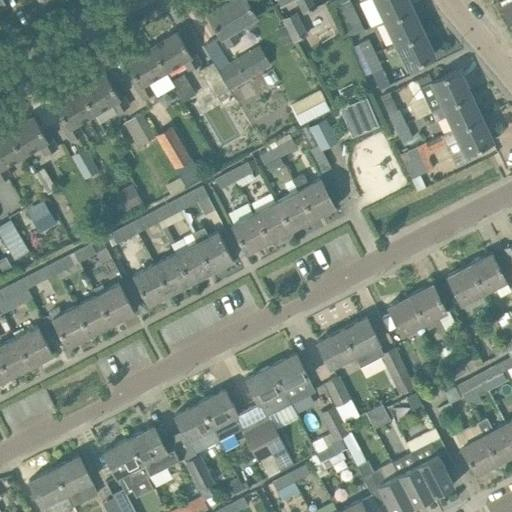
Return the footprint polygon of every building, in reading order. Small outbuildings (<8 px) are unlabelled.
[(229,0),(207,13),(217,30),(220,36),(221,35),(228,46),(239,40),(235,32),(244,26),(249,27),(255,24),(256,19),(253,15),(255,14),(246,0),(229,0)] [(278,0),(280,3),(285,0),(296,0),(303,14),(316,7),(312,0),(278,0)] [(364,29),(360,19),(349,0),(339,0),(332,4),(349,36),(364,29)] [(374,0),(383,19),(412,6),(409,0),(374,0)] [(511,23),(511,0),(504,0),(502,1),(511,23)] [(412,6),(383,19),(395,43),(423,30),(412,6)] [(285,25),(293,41),(308,34),(296,10),(281,18),(285,25)] [(285,25),(275,29),(277,32),(284,46),(293,41),(285,25)] [(423,30),(395,43),(406,67),(434,53),(423,30)] [(177,31),(152,46),(165,69),(184,58),(190,69),(200,63),(189,44),(186,46),(177,31)] [(364,58),(376,52),(375,52),(368,37),(357,43),(364,58)] [(212,61),(231,95),(233,94),(229,88),(271,64),(259,44),(229,61),(215,38),(204,44),(213,60),(212,61)] [(132,78),(142,95),(143,96),(154,90),(147,80),(165,69),(152,46),(126,61),(135,76),(132,78)] [(376,52),(364,58),(371,73),(383,68),(376,52)] [(231,95),(212,61),(199,68),(219,102),(231,95)] [(470,91),(459,68),(419,86),(431,111),(442,106),(441,105),(470,91)] [(270,87),(279,83),(271,69),(262,74),(270,87)] [(80,88),(100,122),(128,105),(118,87),(115,88),(106,73),(80,88)] [(76,122),(93,112),(100,122),(80,88),(54,103),(63,119),(60,121),(71,139),(82,133),(76,122)] [(290,103),(300,124),(329,109),(325,99),(326,99),(320,88),(290,103)] [(188,91),(181,96),(187,106),(195,102),(188,91)] [(442,106),(453,129),(481,115),(470,91),(441,105),(442,106)] [(368,103),(342,114),(351,136),(377,126),(368,103)] [(397,108),(388,113),(395,127),(406,122),(399,107),(397,108)] [(138,145),(154,136),(140,111),(125,120),(138,145)] [(493,139),(481,115),(453,129),(440,134),(455,166),(468,160),(465,152),(493,139)] [(56,148),(56,147),(46,129),(43,131),(34,116),(8,131),(22,154),(39,144),(46,154),(56,148)] [(309,124),(323,149),(338,142),(325,116),(309,124)] [(401,142),(412,137),(406,122),(395,127),(401,142)] [(157,134),(175,166),(188,158),(189,158),(171,126),(157,134)] [(4,165),(22,154),(8,131),(0,135),(0,181),(10,176),(4,165)] [(275,145),(280,155),(296,146),(289,133),(276,140),(277,144),(275,145)] [(280,155),(275,145),(259,154),(264,164),(266,163),(270,171),(284,163),(280,156),(280,155)] [(428,171),(416,145),(399,153),(411,178),(428,171)] [(73,156),(85,177),(97,170),(85,149),(73,156)] [(188,158),(175,166),(186,184),(199,176),(188,158)] [(231,168),(236,178),(252,169),(247,160),(231,168)] [(46,195),(56,189),(44,166),(33,172),(46,195)] [(236,178),(231,168),(215,177),(220,186),(236,178)] [(303,173),(292,178),(312,216),(335,205),(325,187),(320,176),(308,182),(303,173)] [(171,194),(185,186),(180,176),(165,184),(171,194)] [(296,188),(275,199),(290,228),(312,216),(292,178),(296,188)] [(126,212),(143,202),(135,187),(132,182),(115,192),(126,212)] [(196,188),(196,187),(174,198),(180,209),(197,201),(204,214),(215,208),(203,185),(196,188)] [(174,199),(153,210),(162,227),(183,216),(180,209),(174,198),(174,199)] [(253,211),(268,240),(290,228),(275,199),(253,211)] [(57,222),(44,200),(26,209),(39,232),(57,222)] [(157,221),(161,228),(162,227),(153,210),(132,221),(137,231),(157,221)] [(245,251),(268,240),(253,211),(230,223),(236,234),(245,251)] [(0,223),(0,234),(15,258),(29,250),(9,217),(0,223)] [(110,232),(115,243),(137,231),(132,221),(110,232)] [(233,258),(223,240),(217,229),(208,234),(203,226),(192,232),(211,269),(233,258)] [(190,280),(211,269),(192,232),(183,237),(188,245),(175,252),(190,280)] [(74,250),(79,260),(106,246),(101,237),(91,242),(77,248),(77,249),(74,250)] [(511,244),(503,249),(511,266),(511,244)] [(51,261),(56,271),(57,271),(61,279),(83,267),(79,260),(74,250),(62,256),(51,261)] [(511,289),(492,251),(469,263),(483,290),(494,284),(500,296),(511,289)] [(169,292),(190,280),(175,252),(154,263),(169,292)] [(5,256),(0,258),(0,271),(10,266),(5,256)] [(56,271),(51,261),(21,277),(27,287),(56,271)] [(169,292),(154,263),(132,274),(138,285),(147,303),(169,292)] [(469,263),(446,274),(461,302),(483,290),(469,263)] [(0,287),(0,307),(2,312),(3,311),(0,306),(0,300),(27,287),(21,277),(0,287)] [(93,288),(96,293),(111,322),(133,310),(124,292),(118,282),(105,289),(102,283),(93,288)] [(410,293),(424,321),(447,310),(432,282),(410,293)] [(74,305),(89,333),(111,322),(96,293),(74,305)] [(424,321),(410,293),(387,305),(401,333),(424,321)] [(51,333),(58,329),(66,345),(89,333),(74,305),(62,311),(59,305),(48,311),(51,316),(44,320),(51,333)] [(508,339),(511,346),(511,314),(508,316),(510,321),(501,325),(508,339)] [(354,353),(360,365),(381,354),(401,392),(414,386),(394,346),(383,352),(377,341),(379,341),(366,315),(341,328),(354,353)] [(13,331),(15,336),(30,364),(52,352),(43,335),(37,325),(26,331),(23,326),(13,331)] [(329,366),(354,353),(341,328),(317,341),(329,366)] [(0,344),(0,361),(7,376),(30,364),(15,336),(0,344)] [(511,346),(508,339),(492,347),(496,356),(511,347),(511,346)] [(295,352),(270,365),(290,403),(292,402),(309,392),(314,390),(307,376),(308,376),(295,352)] [(511,355),(501,361),(506,369),(511,365),(511,355)] [(453,378),(469,369),(464,361),(448,370),(453,378)] [(479,373),(487,388),(506,379),(502,371),(506,369),(501,361),(479,373)] [(266,415),(277,409),(290,403),(270,365),(245,377),(258,402),(259,401),(266,415)] [(453,378),(448,370),(434,378),(438,386),(453,378)] [(479,373),(458,383),(458,384),(463,394),(464,393),(470,407),(482,401),(478,393),(487,388),(479,373)] [(359,415),(338,374),(325,381),(336,403),(334,404),(344,422),(359,415)] [(449,401),(460,395),(463,394),(458,384),(444,390),(449,401)] [(218,438),(233,431),(243,426),(236,413),(237,412),(224,388),(199,401),(218,438)] [(419,396),(413,392),(406,395),(412,408),(421,403),(422,403),(419,396)] [(174,413),(183,431),(187,438),(188,438),(194,451),(218,438),(199,401),(174,413)] [(334,440),(340,437),(341,436),(342,436),(349,432),(344,422),(334,404),(319,412),(330,431),(334,440)] [(365,411),(369,418),(380,412),(376,405),(365,411)] [(497,461),(511,453),(511,434),(505,421),(493,428),(487,415),(476,421),(483,433),(497,461)] [(256,425),(279,469),(291,463),(268,419),(256,425)] [(148,475),(179,459),(171,442),(164,446),(153,424),(128,437),(148,475)] [(269,474),(279,469),(256,425),(245,430),(259,459),(260,458),(269,474)] [(330,431),(320,436),(324,445),(334,440),(330,431)] [(475,473),(497,461),(483,433),(460,445),(475,473)] [(453,484),(446,470),(455,465),(439,436),(410,451),(433,494),(453,484)] [(128,437),(103,450),(112,468),(116,474),(123,487),(124,489),(148,476),(148,475),(141,462),(128,437)] [(345,447),(340,437),(334,440),(324,445),(314,450),(316,452),(309,456),(313,465),(321,461),(320,460),(345,447)] [(414,504),(433,494),(410,451),(416,463),(397,473),(414,504)] [(184,461),(204,499),(213,494),(208,485),(213,482),(198,453),(184,461)] [(72,505),(87,497),(97,492),(90,478),(91,478),(78,454),(52,467),(65,491),(72,505)] [(356,464),(362,476),(368,487),(371,493),(380,510),(378,505),(386,501),(392,511),(398,511),(414,504),(397,473),(391,461),(374,470),(368,458),(356,464)] [(293,480),(310,472),(305,463),(288,471),(298,490),(293,480)] [(52,467),(28,479),(41,504),(42,503),(47,511),(58,511),(59,511),(52,498),(65,491),(52,467)] [(299,491),(298,490),(288,471),(271,480),(282,500),(299,491)] [(166,511),(197,511),(208,507),(202,494),(166,511)] [(226,504),(230,511),(232,511),(248,504),(243,495),(226,504)] [(337,509),(338,511),(367,511),(360,498),(337,509)] [(338,511),(337,509),(337,510),(332,501),(311,511),(338,511)]
